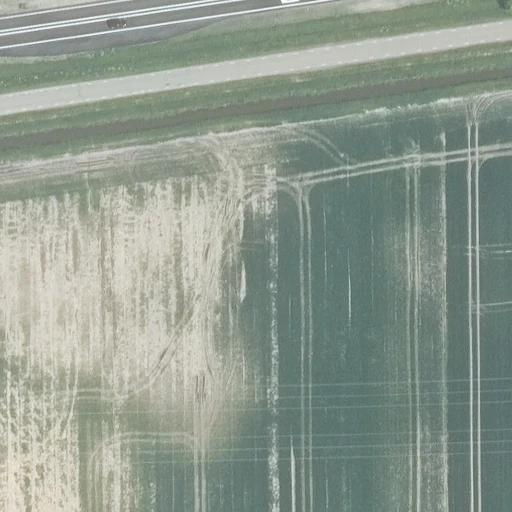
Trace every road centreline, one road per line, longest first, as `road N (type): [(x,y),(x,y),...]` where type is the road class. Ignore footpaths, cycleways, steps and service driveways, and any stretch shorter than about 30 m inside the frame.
road 1 (unclassified): [(0,116),(511,41)]
road 2 (trunk): [(0,33),(231,0)]
